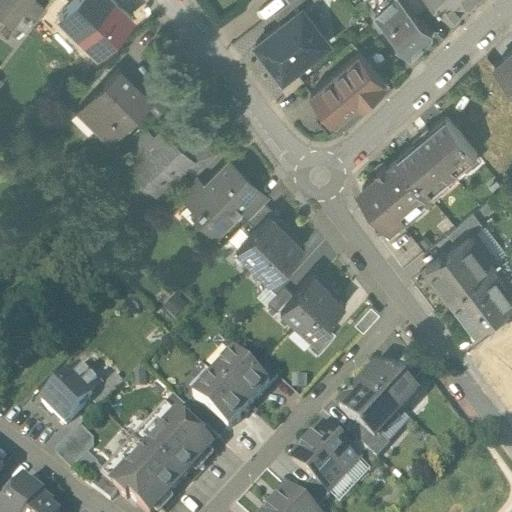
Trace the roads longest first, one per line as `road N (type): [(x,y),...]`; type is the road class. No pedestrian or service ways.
road 1 (residential): [(403,303),(213,511)]
road 2 (residential): [(511,5),(319,178)]
road 3 (residential): [(169,0),(319,178)]
road 4 (residential): [(511,446),(403,303)]
road 5 (residential): [(403,303),(319,178)]
road 6 (residential): [(105,511),(0,434)]
